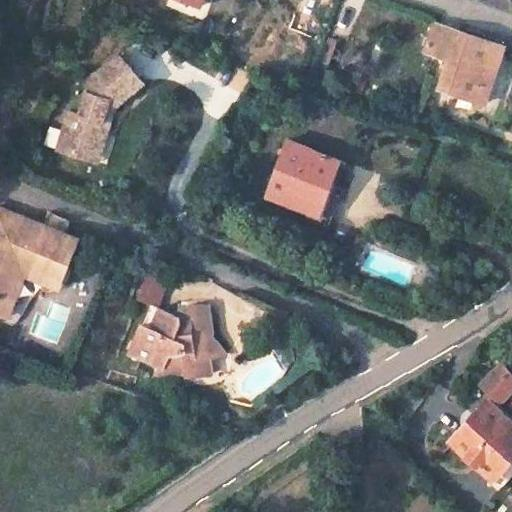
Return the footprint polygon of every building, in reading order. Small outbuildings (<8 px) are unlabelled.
[(433,24),(425,49),(450,58),(441,87),(477,99),(488,65),(495,67),(502,46),(433,24)] [(96,85),(83,118),(72,115),(59,152),(89,163),(107,116),(112,103),(121,106),(144,83),(119,60),(96,85)] [(488,65),(477,99),(483,101),(495,67),(488,65)] [(107,116),(89,163),(98,166),(116,119),(107,116)] [(283,140),(264,194),(309,211),(306,218),(329,226),(344,186),(331,181),(338,160),(283,140)] [(0,207),(0,297),(13,303),(28,265),(60,278),(76,239),(57,231),(0,207)] [(147,307),(153,309),(163,283),(142,276),(132,302),(147,307)] [(0,297),(0,312),(7,316),(13,303),(0,297)] [(156,371),(183,369),(183,374),(209,369),(206,353),(221,351),(206,331),(202,301),(180,305),(182,316),(176,317),(153,309),(146,328),(139,325),(136,334),(127,354),(158,365),(156,371)] [(146,328),(153,309),(147,307),(139,325),(146,328)] [(502,401),(511,389),(511,368),(505,362),(484,384),(502,401)] [(465,425),(450,441),(491,478),(511,454),(511,423),(487,400),(473,416),(465,425)] [(470,412),(462,421),(465,425),(473,416),(470,412)]
